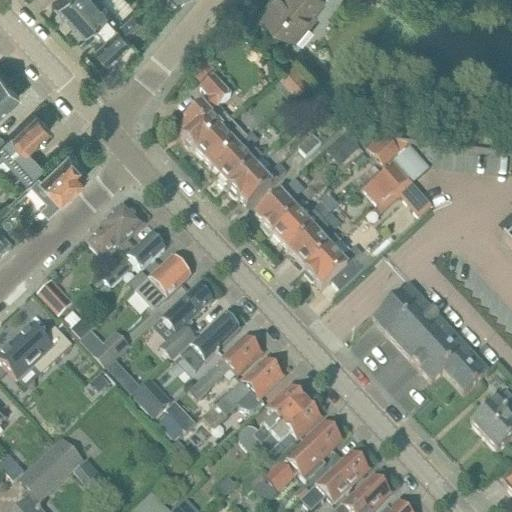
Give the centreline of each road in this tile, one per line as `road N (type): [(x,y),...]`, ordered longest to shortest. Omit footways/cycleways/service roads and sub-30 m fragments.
road 1 (tertiary): [(460,511),(133,157)]
road 2 (residential): [(0,285),(133,157)]
road 3 (residential): [(107,128),(215,0)]
road 4 (tertiary): [(107,128),(0,13)]
